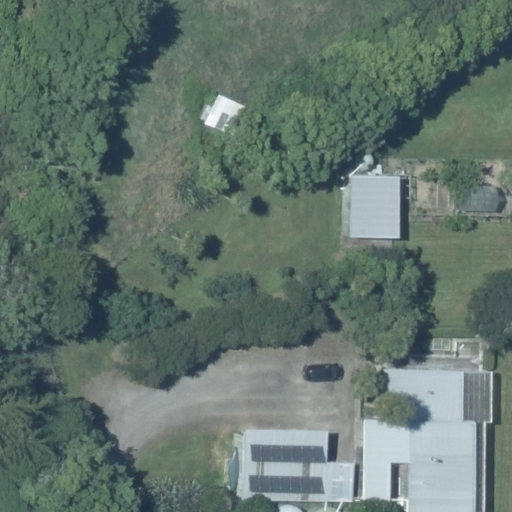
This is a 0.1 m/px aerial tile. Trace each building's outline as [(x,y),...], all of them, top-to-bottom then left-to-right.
[(241,106),(196,88),(184,118),(229,136),(241,106)] [(387,167),(331,166),(329,235),(385,236),(387,167)] [(372,420),(387,420),(386,488),(385,511),(462,511),(463,509),(471,510),(473,437),(462,437),(462,418),(473,418),(474,362),(373,360),(372,420)] [(314,422),(224,419),(222,492),(337,496),(338,458),(313,457),(314,422)] [(373,489),(373,444),(347,444),(346,489),(373,489)]
